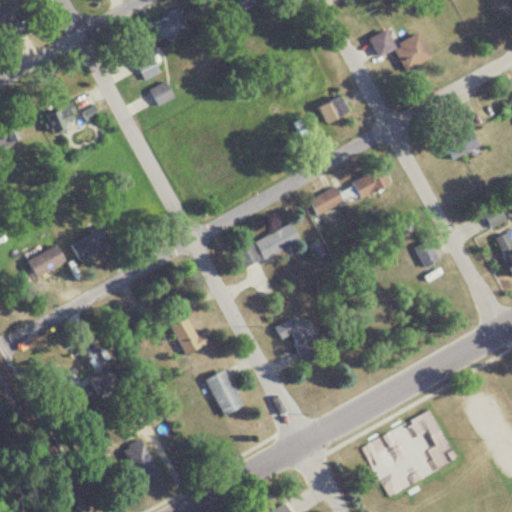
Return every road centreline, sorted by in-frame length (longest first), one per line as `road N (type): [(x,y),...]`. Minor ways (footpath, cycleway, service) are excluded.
road 1 (residential): [(0,345),(511,58)]
road 2 (residential): [(59,0),(339,511)]
road 3 (tertiary): [(175,511),(511,324)]
road 4 (residential): [(500,331),(320,0)]
road 5 (residential): [(92,511),(0,370)]
road 6 (residential): [(0,79),(140,0)]
